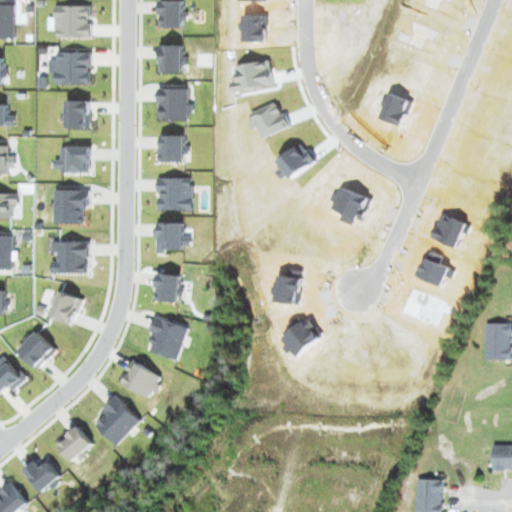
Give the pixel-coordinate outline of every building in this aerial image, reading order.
[(503,193),(487,187),(481,203),(497,209),(503,193)] [(462,198),(442,193),(438,209),(473,218),(479,196),(464,192),(462,198)] [(484,324),(484,361),(508,361),(508,324),(484,324)] [(511,470),(511,445),(491,446),(491,470),(511,470)] [(440,511),(440,480),(416,480),(416,511),(440,511)]
